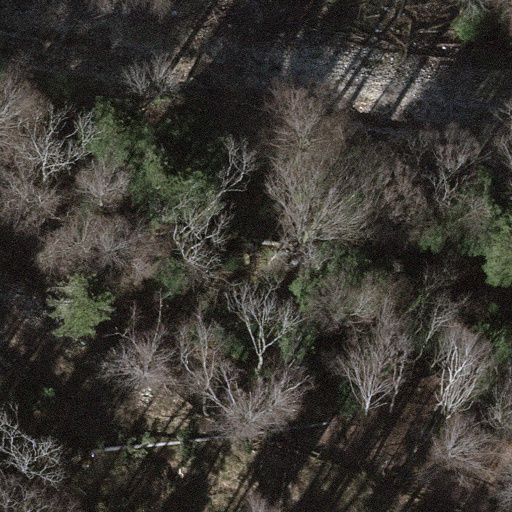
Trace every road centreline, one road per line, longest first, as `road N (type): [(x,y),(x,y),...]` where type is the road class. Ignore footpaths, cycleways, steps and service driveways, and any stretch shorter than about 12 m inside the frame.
road 1 (track): [(0,32),(511,129)]
road 2 (track): [(0,313),(168,433),(334,511)]
